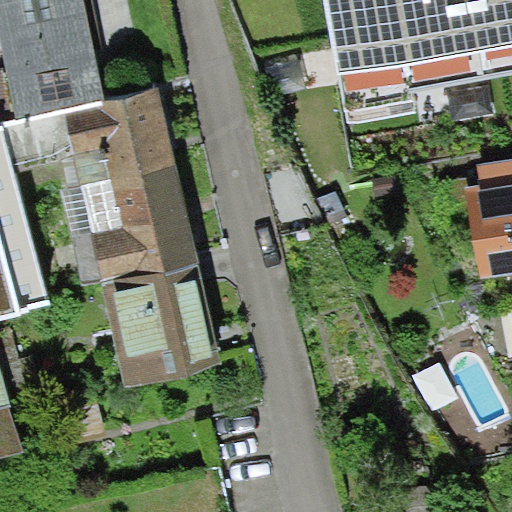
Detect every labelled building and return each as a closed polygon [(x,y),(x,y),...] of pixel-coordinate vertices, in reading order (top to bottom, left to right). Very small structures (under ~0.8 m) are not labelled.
[(85,0),(0,0),(25,111),(106,93),(85,0)] [(511,0),(490,0),(405,15),(426,133),(511,118),(511,0)] [(70,116),(111,283),(201,261),(161,95),(70,116)] [(0,179),(0,317),(34,309),(0,179)] [(511,187),(469,195),(484,279),(511,274),(511,187)] [(107,290),(128,380),(222,358),(201,268),(107,290)]
